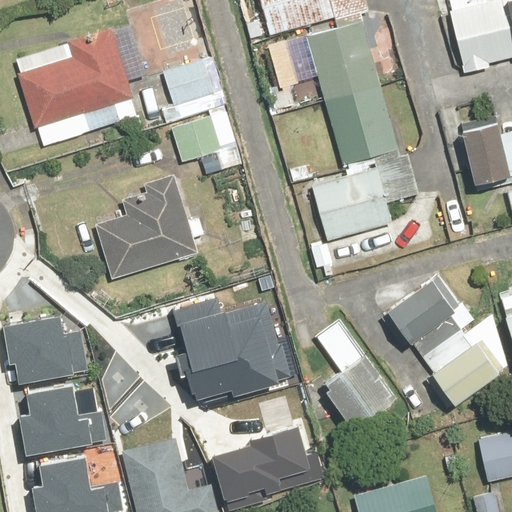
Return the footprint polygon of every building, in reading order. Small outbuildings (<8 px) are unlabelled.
[(267,0),(277,34),(337,18),(339,26),(311,34),(346,162),(405,146),(365,0),(267,0)] [(511,0),(454,0),(471,70),(511,60),(511,0)] [(139,21),(23,54),(48,142),(145,114),(135,79),(154,73),(139,21)] [(178,105),(182,103),(186,117),(220,107),(215,93),(222,91),(210,53),(166,67),(178,105)] [(231,108),(176,124),(186,160),(242,144),(231,108)] [(511,168),(500,120),(465,129),(478,182),(511,174),(511,168)] [(332,237),(400,220),(395,199),(425,192),(416,156),(318,181),(332,237)] [(101,220),(118,276),(204,250),(180,170),(151,179),(154,189),(127,196),(132,211),(101,220)] [(398,306),(421,337),(467,304),(444,272),(398,306)] [(172,303),(200,398),(295,370),(271,292),(222,307),(217,290),(172,303)] [(19,352),(24,377),(89,364),(82,324),(70,326),(67,306),(5,317),(12,353),(19,352)] [(408,396),(346,317),(321,336),(347,369),(330,382),(366,428),(408,396)] [(473,317),(428,354),(467,401),(511,364),(473,317)] [(19,408),(25,445),(109,432),(105,403),(78,407),(74,379),(27,386),(30,406),(19,408)] [(256,439),(216,449),(228,495),(286,480),(283,470),(311,463),(299,417),(254,429),(256,439)] [(511,432),(482,439),(491,479),(511,474),(511,432)] [(183,436),(130,448),(144,511),(222,511),(214,473),(193,478),(183,436)] [(33,479),(38,511),(66,511),(123,503),(119,475),(92,479),(88,450),(41,457),(44,477),(33,479)] [(445,511),(433,471),(360,492),(366,511),(445,511)] [(505,511),(500,487),(477,492),(481,511),(505,511)]
